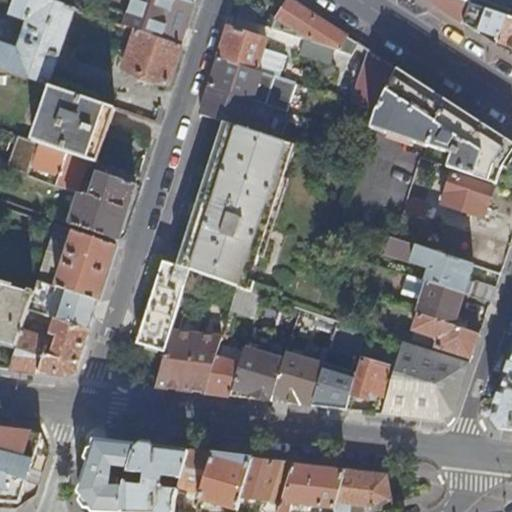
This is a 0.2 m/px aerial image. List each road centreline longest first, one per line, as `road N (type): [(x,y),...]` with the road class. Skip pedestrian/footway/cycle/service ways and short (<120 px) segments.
road 1 (residential): [(82,406),(212,0)]
road 2 (residential): [(82,406),(465,451)]
road 3 (secondary): [(511,101),(354,0)]
road 4 (residential): [(511,300),(467,424),(465,451)]
